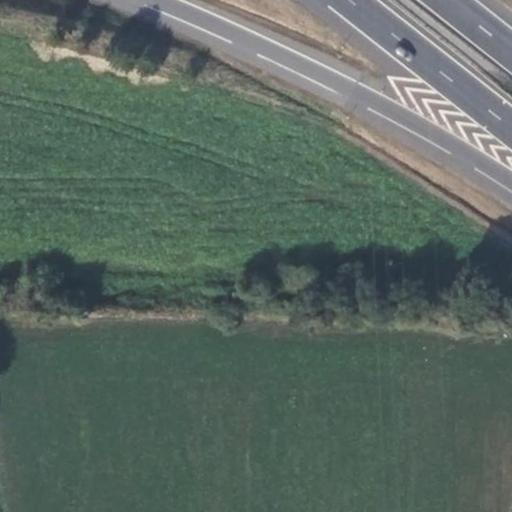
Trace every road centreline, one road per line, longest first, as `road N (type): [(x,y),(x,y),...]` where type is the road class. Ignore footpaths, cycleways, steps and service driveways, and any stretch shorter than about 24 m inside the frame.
road 1 (trunk): [(150,0),(291,60),(511,184)]
road 2 (trunk): [(342,0),(511,133)]
